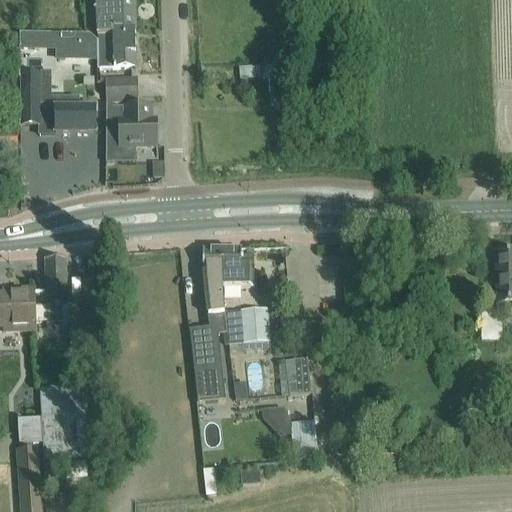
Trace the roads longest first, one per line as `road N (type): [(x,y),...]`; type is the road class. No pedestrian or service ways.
road 1 (secondary): [(393,214),(320,201),(179,206)]
road 2 (secondary): [(180,228),(393,214)]
road 3 (tertiary): [(179,206),(170,0)]
road 4 (secondary): [(179,206),(93,212),(3,240)]
road 5 (secondary): [(3,240),(180,228)]
